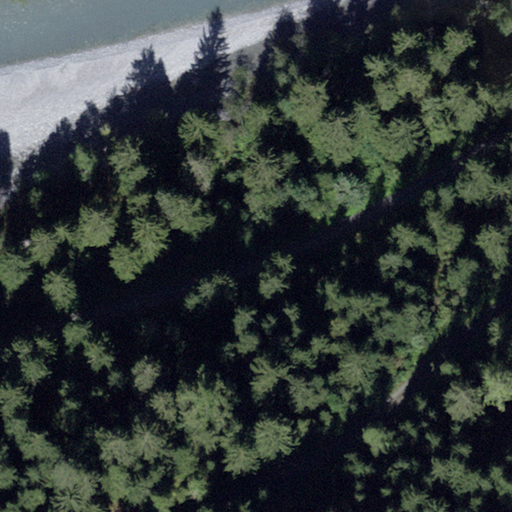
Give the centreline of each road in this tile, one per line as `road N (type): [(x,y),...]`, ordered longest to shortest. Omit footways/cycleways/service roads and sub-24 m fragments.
road 1 (track): [(0,346),(302,245),(511,129)]
road 2 (track): [(511,297),(402,383),(349,441),(269,483),(187,511)]
